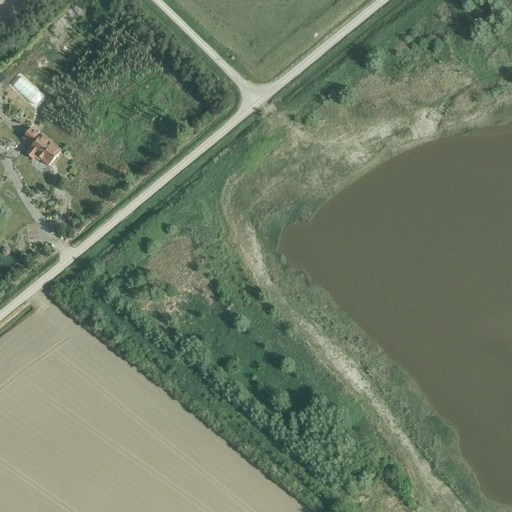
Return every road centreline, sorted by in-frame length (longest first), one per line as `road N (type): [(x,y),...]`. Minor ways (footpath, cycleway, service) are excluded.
road 1 (unclassified): [(0,316),(258,100)]
road 2 (unclassified): [(258,100),(383,0)]
road 3 (unclassified): [(258,100),(155,0)]
